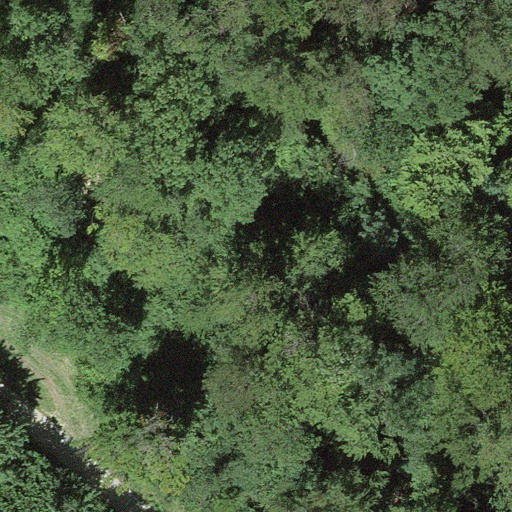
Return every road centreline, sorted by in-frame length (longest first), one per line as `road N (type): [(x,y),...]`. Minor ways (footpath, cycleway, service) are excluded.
road 1 (track): [(136,0),(305,165),(511,267)]
road 2 (track): [(131,511),(0,408)]
